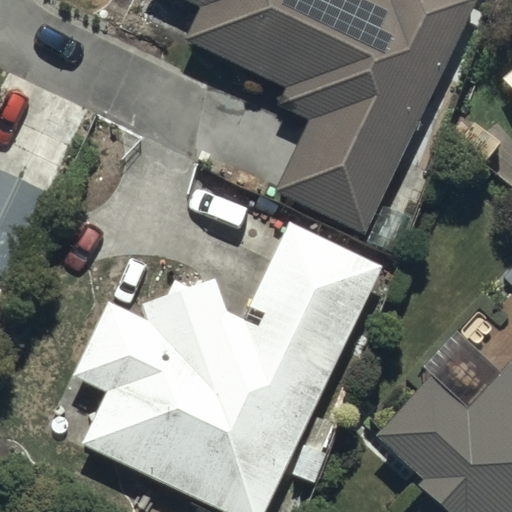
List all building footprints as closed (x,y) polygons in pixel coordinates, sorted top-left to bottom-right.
[(376,215),(475,2),(470,0),(177,0),(200,10),(184,45),(285,92),(278,105),(311,120),(275,197),(393,252),(404,228),(376,215)] [(511,72),(503,81),(511,91),(511,72)] [(0,282),(15,290),(58,204),(0,175),(0,282)] [(314,421),(378,276),(381,269),(286,227),(283,234),(244,322),(226,314),(218,286),(192,293),(176,282),(168,299),(135,311),(108,299),(72,381),(104,396),(79,452),(214,511),(271,511),(286,479),(317,492),(343,434),(314,421)] [(434,382),(379,439),(423,481),(415,489),(439,511),(511,511),(511,369),(468,415),(434,382)]
